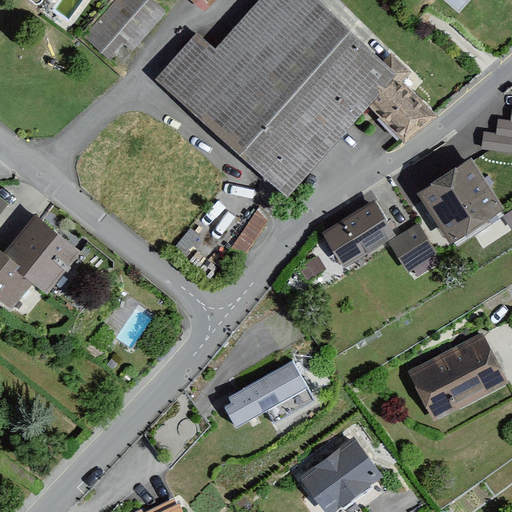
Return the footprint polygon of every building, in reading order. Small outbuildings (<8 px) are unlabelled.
[(154,0),(101,0),(73,35),(121,73),(170,13),(154,0)] [(392,79),(304,0),(258,0),(209,55),(192,39),(150,85),(279,203),(364,110),(392,79)] [(431,122),(392,79),(364,110),(401,150),(431,122)] [(484,147),(511,151),(511,103),(508,103),(504,133),(486,130),(484,147)] [(511,206),(511,195),(486,153),(433,188),(466,238),(511,206)] [(414,239),(394,208),(344,239),(363,270),(414,239)] [(69,254),(33,225),(2,264),(28,285),(37,293),(69,254)] [(0,309),(4,313),(28,285),(2,264),(0,262),(0,309)] [(502,387),(481,346),(408,384),(429,425),(502,387)] [(314,409),(291,366),(215,407),(231,435),(263,417),(271,432),(314,409)] [(348,444),(294,484),(315,511),(334,511),(375,482),(348,444)]
